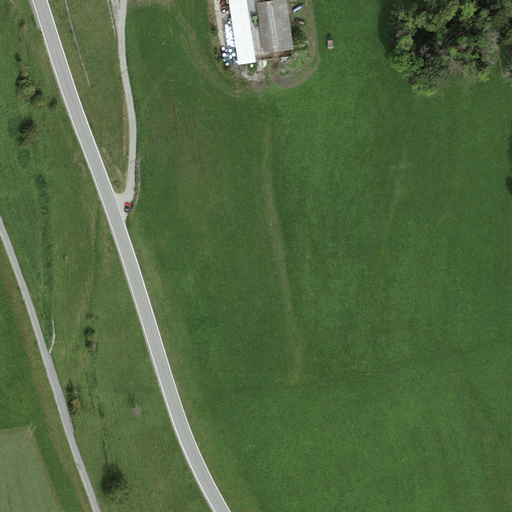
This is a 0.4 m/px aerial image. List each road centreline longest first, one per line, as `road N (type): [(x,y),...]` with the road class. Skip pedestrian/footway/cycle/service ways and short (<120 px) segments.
road 1 (tertiary): [(221,511),(171,400),(42,0)]
road 2 (unclassified): [(94,511),(0,230)]
road 3 (track): [(113,219),(132,192),(124,0)]
